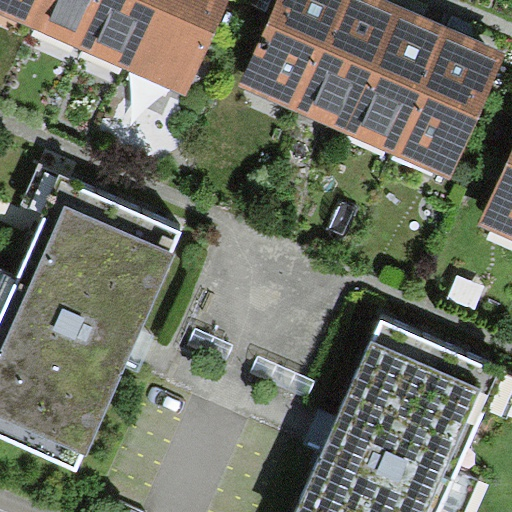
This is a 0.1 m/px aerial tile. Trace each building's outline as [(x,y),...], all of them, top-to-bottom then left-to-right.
[(97,0),(40,0),(38,5),(86,27),(97,0)] [(154,0),(97,0),(86,27),(133,48),(154,0)] [(212,0),(154,0),(133,48),(182,69),(212,0)] [(341,0),(283,0),(253,68),(302,89),(341,0)] [(394,10),(372,0),(341,0),(302,89),(350,110),(394,10)] [(442,31),(394,10),(350,110),(397,131),(442,31)] [(491,52),(442,31),(397,131),(446,153),(491,52)] [(511,163),(493,206),(511,213),(511,163)] [(180,224),(70,175),(56,206),(47,202),(0,307),(0,428),(75,461),(180,224)] [(490,360),(381,312),(292,511),(434,511),(486,395),(477,391),(490,360)]
